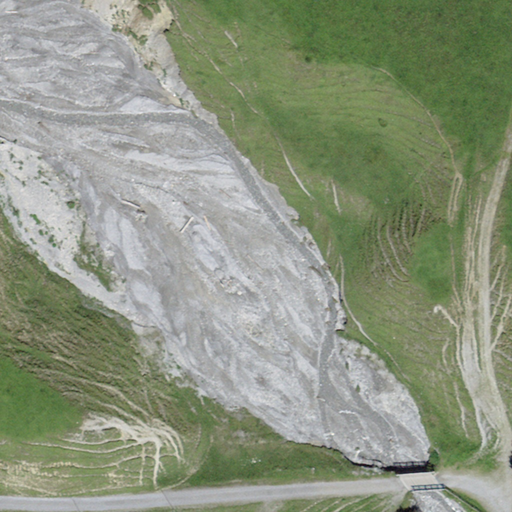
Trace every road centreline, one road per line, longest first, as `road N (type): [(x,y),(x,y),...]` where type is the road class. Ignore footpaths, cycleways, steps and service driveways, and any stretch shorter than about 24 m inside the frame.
road 1 (track): [(0,500),(444,476),(499,491),(504,511)]
road 2 (track): [(499,491),(505,446),(487,382),(490,220),(511,140)]
